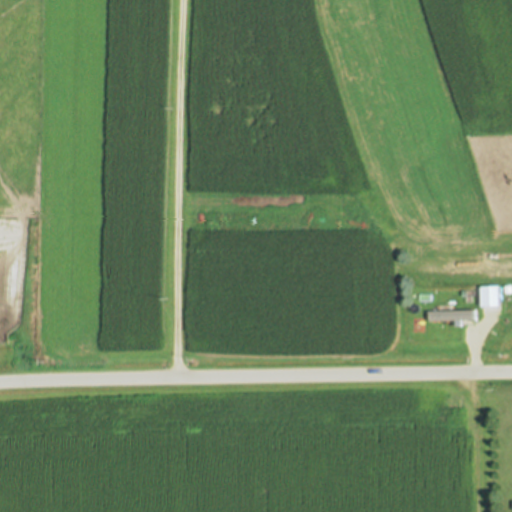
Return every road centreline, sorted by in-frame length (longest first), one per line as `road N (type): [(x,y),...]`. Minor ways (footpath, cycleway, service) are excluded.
road 1 (residential): [(511,373),(0,381)]
road 2 (track): [(463,374),(478,412),(481,511)]
